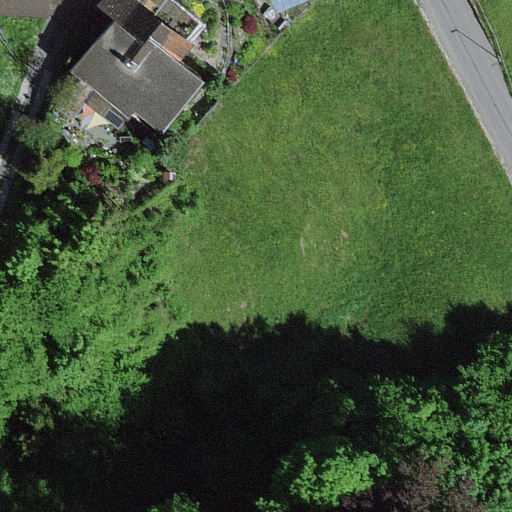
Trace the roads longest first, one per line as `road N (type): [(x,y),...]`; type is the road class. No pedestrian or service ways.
road 1 (track): [(87,0),(51,45),(0,178)]
road 2 (tertiary): [(511,128),(440,0)]
